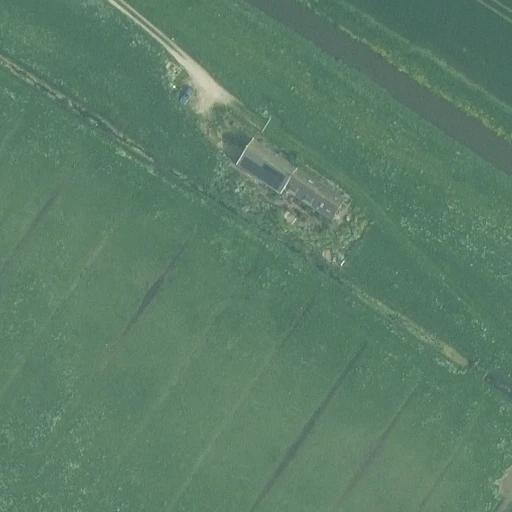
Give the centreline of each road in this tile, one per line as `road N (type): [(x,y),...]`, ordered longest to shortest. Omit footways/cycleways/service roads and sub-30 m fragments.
road 1 (track): [(511,340),(427,270),(345,183),(255,118)]
road 2 (unclassified): [(115,0),(255,118)]
